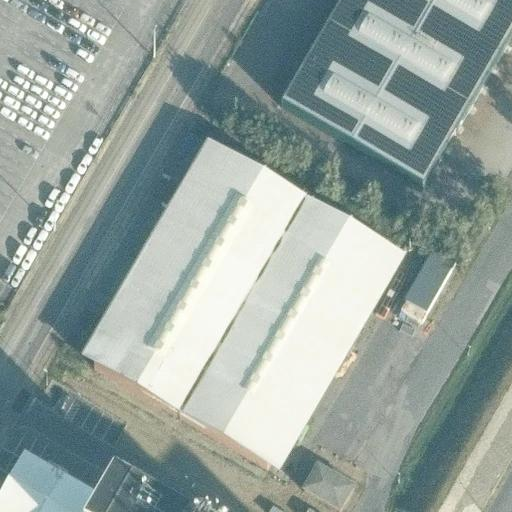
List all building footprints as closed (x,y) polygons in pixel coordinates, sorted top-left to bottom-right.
[(347,0),(283,113),(422,194),(511,37),(511,7),(499,0),(347,0)] [(79,372),(277,483),(400,265),(203,158),(79,372)] [(410,308),(432,317),(454,268),(431,258),(410,308)] [(101,511),(23,466),(0,507),(0,511),(101,511)] [(323,511),(344,511),(354,495),(315,474),(301,499),(323,511)]
